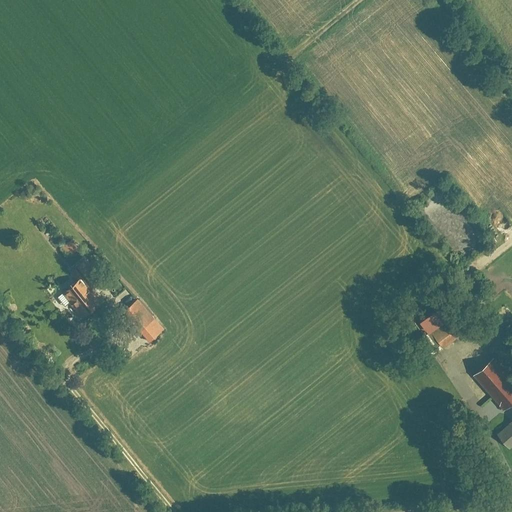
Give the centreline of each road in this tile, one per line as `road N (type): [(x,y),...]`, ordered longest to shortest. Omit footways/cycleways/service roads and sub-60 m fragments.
road 1 (track): [(172,511),(67,381),(72,363),(132,334),(108,293)]
road 2 (track): [(511,244),(461,275),(490,333),(472,349)]
